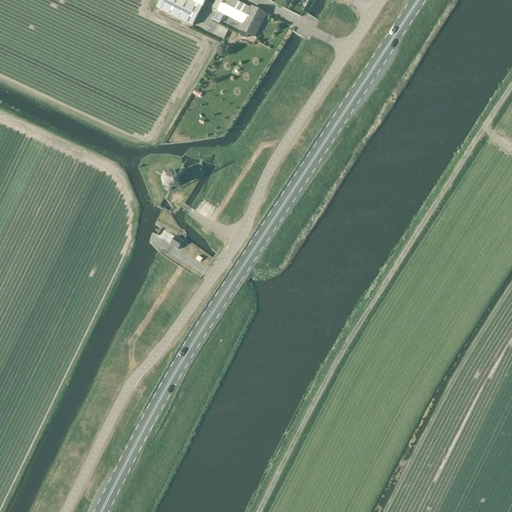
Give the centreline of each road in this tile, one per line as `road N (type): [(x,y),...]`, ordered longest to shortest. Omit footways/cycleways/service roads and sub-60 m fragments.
road 1 (primary): [(100,511),(186,353),(418,0)]
road 2 (unclassified): [(379,0),(269,168),(234,247),(127,387),(65,511)]
road 3 (track): [(257,511),(332,363),(511,82)]
